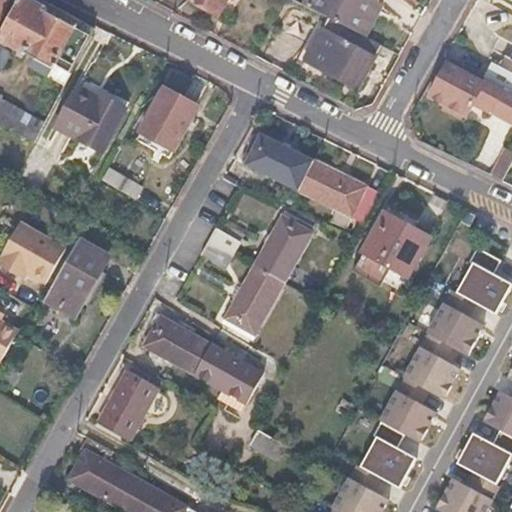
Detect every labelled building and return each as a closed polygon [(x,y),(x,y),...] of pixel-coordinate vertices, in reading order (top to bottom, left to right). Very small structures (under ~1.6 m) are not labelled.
[(94,28),(42,0),(19,0),(0,36),(0,67),(4,67),(9,58),(7,52),(4,50),(7,44),(38,60),(33,70),(48,78),(55,66),(69,74),(94,28)] [(226,0),(189,0),(218,15),(226,0)] [(321,0),(309,0),(306,6),(315,10),(321,0)] [(321,0),(315,10),(331,19),(356,32),(372,3),(373,0),(321,0)] [(380,8),(372,3),(356,32),(364,36),(380,8)] [(324,32),(321,30),(305,61),(358,90),(383,46),(364,36),(356,32),(331,19),(324,32)] [(445,63),(429,97),(467,117),(474,103),(511,122),(511,90),(486,77),(483,83),(445,63)] [(69,74),(55,66),(48,78),(63,86),(69,74)] [(124,109),(79,84),(57,122),(102,148),(124,109)] [(197,106),(164,88),(136,140),(169,158),(197,106)] [(0,94),(0,122),(33,142),(44,122),(1,99),(2,96),(0,94)] [(279,198),(286,185),(299,191),(363,223),(380,194),(314,161),(261,135),(246,165),(260,172),(253,185),(279,198)] [(511,164),(511,142),(510,141),(493,176),(503,182),(511,164)] [(111,169),(104,181),(136,198),(142,186),(111,169)] [(430,237),(385,213),(365,252),(393,267),(385,281),(402,289),(430,237)] [(292,221),(284,217),(255,268),(227,318),(255,334),(284,285),(315,234),(311,232),(313,228),(294,217),(292,221)] [(16,222),(0,256),(0,267),(45,288),(65,244),(16,222)] [(216,228),(209,242),(201,255),(226,269),(233,256),(241,242),(216,228)] [(106,255),(79,240),(48,295),(62,303),(59,308),(78,318),(100,280),(94,277),(106,255)] [(511,287),(474,266),(457,297),(496,318),(511,290),(511,287)] [(452,312),(436,342),(475,364),(492,333),(452,312)] [(0,313),(0,365),(21,324),(0,313)] [(144,345),(195,374),(222,389),(218,398),(241,411),(262,375),(211,346),(160,318),(144,345)] [(432,356),(415,387),(454,408),(471,378),(432,356)] [(157,388),(129,371),(99,423),(127,439),(157,388)] [(511,398),(502,393),(485,423),(511,438),(511,398)] [(404,398),(387,429),(427,450),(443,419),(404,398)] [(286,446),(260,432),(252,446),(278,461),(286,446)] [(511,455),(474,434),(457,465),(497,487),(511,458),(511,455)] [(378,435),(362,465),(401,487),(418,456),(378,435)] [(82,456),(68,480),(120,508),(126,511),(184,511),(186,509),(136,481),(107,464),(114,452),(86,437),(77,453),(82,456)] [(448,471),(432,502),(450,511),(476,511),(488,493),(448,471)] [(359,486),(344,511),(395,511),(398,507),(359,486)]
